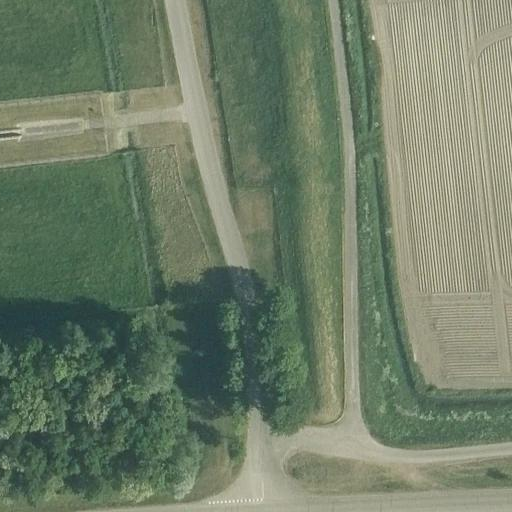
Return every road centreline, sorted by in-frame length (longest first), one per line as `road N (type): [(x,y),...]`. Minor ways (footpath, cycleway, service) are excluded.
road 1 (unclassified): [(352,447),(349,146),(332,0)]
road 2 (unclassified): [(259,435),(252,323),(206,155),(182,0)]
road 3 (unclassified): [(352,447),(423,453),(511,446)]
